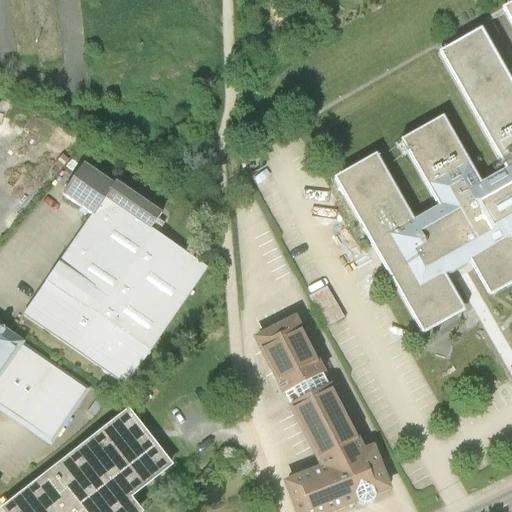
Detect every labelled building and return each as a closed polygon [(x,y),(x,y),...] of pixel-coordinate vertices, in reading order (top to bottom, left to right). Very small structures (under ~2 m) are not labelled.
[(511,11),(507,14),(511,23),(511,84),(493,51),(482,32),(441,56),(509,173),(483,188),(443,120),(402,144),(441,211),(417,225),(377,156),(335,180),(379,257),(426,337),(466,314),(446,281),(471,266),(491,300),(511,288),(511,11)] [(95,220),(107,202),(155,233),(165,218),(87,167),(65,200),(95,220)] [(155,233),(107,202),(95,220),(29,321),(131,387),(209,269),(155,233)] [(307,297),(324,328),(344,318),(327,286),(307,297)] [(296,321),(257,340),(323,470),(286,486),(296,511),(337,511),(357,505),(358,507),(363,509),(373,505),(375,500),(374,498),(389,492),(373,452),(363,455),(296,321)] [(0,334),(0,410),(52,444),(87,392),(0,334)] [(133,418),(8,511),(135,511),(128,502),(172,470),(133,418)]
